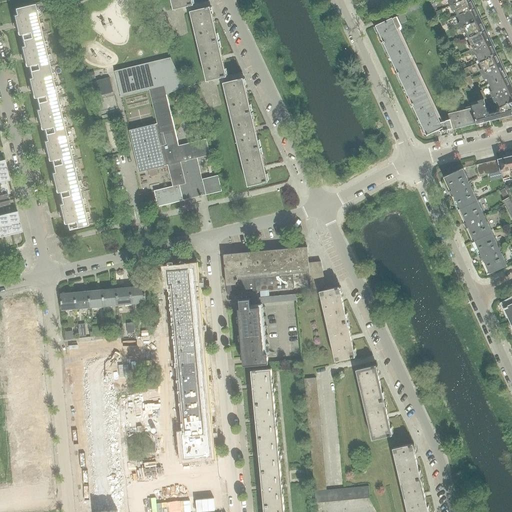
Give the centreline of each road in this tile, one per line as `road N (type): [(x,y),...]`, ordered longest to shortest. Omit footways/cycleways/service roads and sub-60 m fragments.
road 1 (residential): [(324,207),(431,445),(449,511)]
road 2 (residential): [(237,511),(208,239)]
road 3 (residential): [(69,511),(48,278)]
road 4 (residential): [(227,0),(324,207)]
road 5 (residential): [(48,278),(0,80)]
road 6 (residential): [(411,166),(336,0)]
road 7 (residential): [(48,278),(208,239)]
road 8 (residential): [(481,302),(411,166)]
road 9 (residential): [(208,239),(324,207)]
